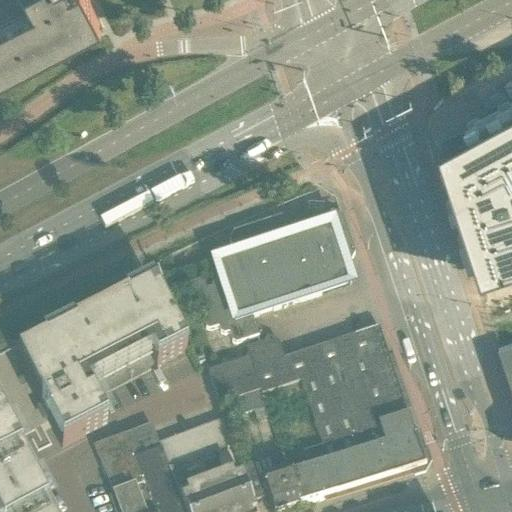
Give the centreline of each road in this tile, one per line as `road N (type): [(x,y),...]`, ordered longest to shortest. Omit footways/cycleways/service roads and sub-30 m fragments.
road 1 (secondary): [(510,494),(371,69)]
road 2 (secondary): [(326,93),(472,497)]
road 3 (primary): [(0,269),(326,93)]
road 4 (primary): [(312,36),(0,207)]
road 5 (unclassified): [(312,36),(123,56),(0,135)]
road 6 (unclassified): [(69,511),(48,463),(182,392)]
road 7 (primary): [(371,69),(508,0)]
